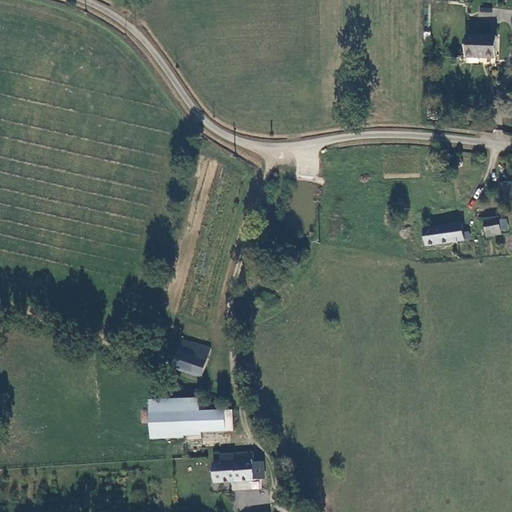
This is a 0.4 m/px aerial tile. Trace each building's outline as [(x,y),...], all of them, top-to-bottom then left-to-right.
[(433,33),(424,33),(424,43),(433,43),(433,33)] [(495,38),(466,37),(464,57),(494,58),(495,38)] [(460,158),(455,159),(453,161),(454,166),(457,168),(460,168),(462,166),(463,163),(464,161),(462,159),(460,158)] [(500,183),(503,209),(511,208),(511,203),(511,202),(511,185),(511,182),(500,183)] [(485,220),(487,237),(502,235),(501,230),(505,230),(504,219),(499,220),(498,218),(485,220)] [(461,224),(433,227),(434,234),(429,234),(430,243),(437,242),(437,244),(463,240),(461,224)] [(211,348),(182,339),(174,368),(203,377),(211,348)] [(185,433),(234,432),(234,410),(201,411),(201,399),(151,400),(152,433),(185,433)] [(256,462),(255,458),(252,459),(232,460),(225,460),(226,464),(216,465),(217,482),(269,479),(269,470),(265,470),(264,462),(256,462)]
